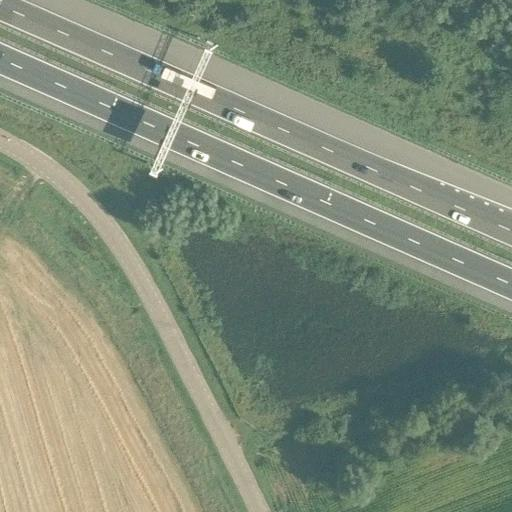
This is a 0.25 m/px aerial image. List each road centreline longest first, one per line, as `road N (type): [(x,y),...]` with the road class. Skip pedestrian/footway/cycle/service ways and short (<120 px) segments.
road 1 (motorway): [(511,234),(0,6)]
road 2 (motorway): [(0,62),(511,287)]
road 3 (tertiary): [(258,511),(105,224),(54,174),(0,143)]
